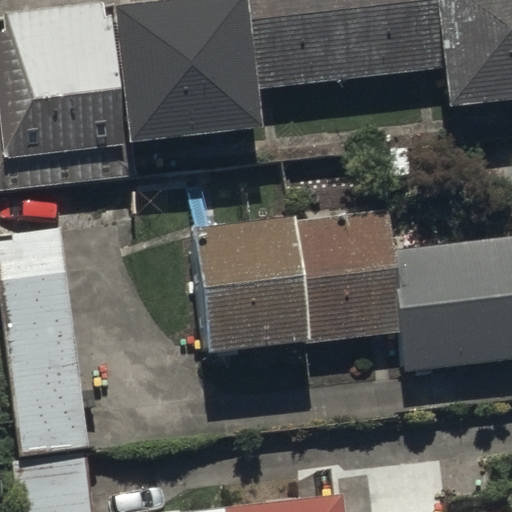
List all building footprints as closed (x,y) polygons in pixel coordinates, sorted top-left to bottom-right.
[(236,0),(247,98),(442,76),(433,0),(236,0)] [(511,0),(433,0),(442,76),(445,111),(511,103),(511,0)] [(235,1),(95,16),(109,149),(250,134),(235,1)] [(95,16),(0,26),(0,162),(109,151),(95,16)] [(379,214),(174,237),(187,361),(393,339),(379,214)] [(12,457),(16,511),(89,511),(60,230),(0,236),(0,294),(17,456),(12,457)] [(511,244),(386,258),(399,376),(511,363),(511,244)] [(331,511),(330,500),(222,511),(331,511)]
